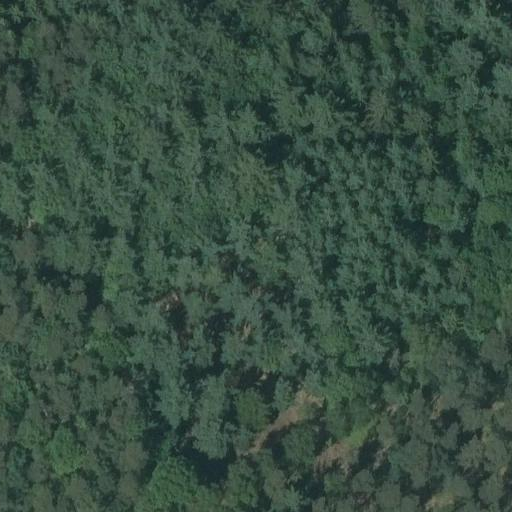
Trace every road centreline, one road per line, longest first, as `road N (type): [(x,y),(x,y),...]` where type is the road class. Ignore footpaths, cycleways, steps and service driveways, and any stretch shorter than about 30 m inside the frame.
road 1 (track): [(190,511),(511,326)]
road 2 (track): [(0,243),(92,312),(219,511)]
road 3 (track): [(0,140),(243,0)]
